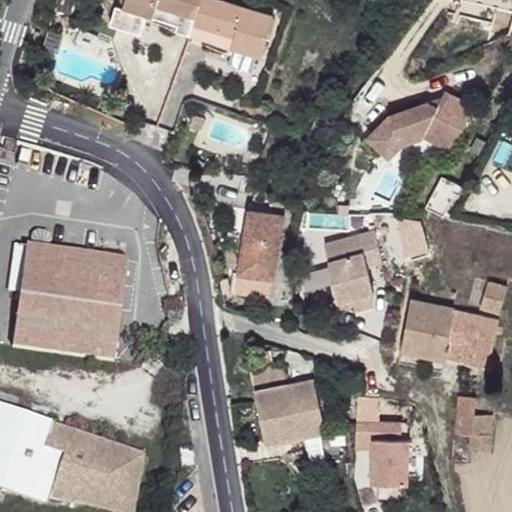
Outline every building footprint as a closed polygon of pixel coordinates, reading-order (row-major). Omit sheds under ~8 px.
[(126,0),(124,8),(181,25),(179,33),(191,35),(201,0),(126,0)] [(271,16),(218,0),(201,0),(191,35),(260,55),(271,16)] [(511,0),(464,0),(511,11),(511,0)] [(392,110),(369,130),(384,148),(394,138),(422,129),(424,133),(452,150),(478,107),(449,90),(446,95),(440,104),(432,99),(392,110)] [(446,95),(432,99),(440,104),(446,95)] [(394,138),(384,148),(389,153),(403,140),(424,133),(422,129),(394,138)] [(449,211),(460,185),(441,178),(431,204),(449,211)] [(281,217),(247,210),(235,275),(270,281),(281,217)] [(370,224),(318,237),(331,295),(349,292),(368,288),(361,263),(378,259),(370,224)] [(129,258),(26,243),(11,344),(114,358),(129,258)] [(507,288),(488,281),(481,305),(500,311),(507,288)] [(349,292),(331,295),(334,302),(351,298),(349,292)] [(499,318),(406,299),(398,350),(488,368),(499,318)] [(286,357),(248,367),(266,445),(326,433),(311,380),(293,385),(286,357)] [(455,397),(455,415),(473,416),(474,397),(455,397)] [(103,443),(0,407),(0,486),(51,502),(51,498),(79,507),(96,496),(104,499),(116,511),(134,511),(143,503),(147,464),(101,452),(103,443)] [(473,416),(455,415),(454,433),(469,433),(469,451),(491,450),(490,416),(473,416)] [(410,439),(400,439),(400,419),(355,419),(355,449),(369,449),(368,482),(409,482),(410,439)] [(148,459),(103,443),(101,452),(147,464),(148,459)] [(116,511),(104,499),(96,496),(79,507),(95,511),(116,511)]
